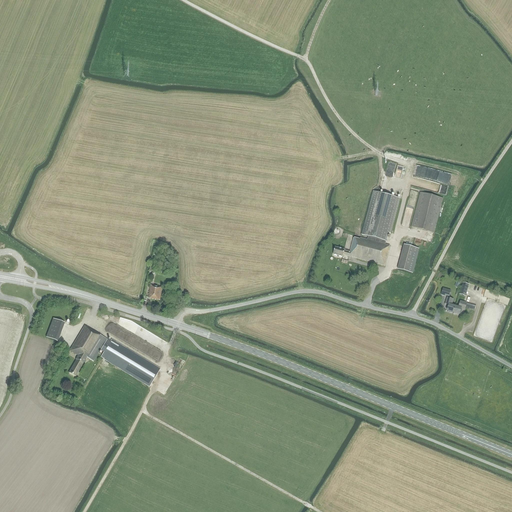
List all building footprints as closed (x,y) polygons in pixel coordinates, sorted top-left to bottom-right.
[(365,222),(363,230),(361,235),(368,237),(367,240),(360,238),(360,239),(354,238),(350,252),(344,250),(345,250),(335,247),(333,255),(343,257),(343,255),(384,266),(390,246),(385,245),(386,242),(388,234),(388,233),(391,234),(392,230),(400,199),(373,191),(365,222)] [(412,227),(434,233),(443,198),(421,193),(412,227)] [(413,274),(419,249),(404,245),(397,270),(413,274)] [(154,286),(151,286),(148,298),(160,300),(161,296),(160,295),(160,293),(161,293),(162,287),(154,286)] [(462,286),(459,295),(466,297),(468,288),(462,286)] [(441,296),(445,297),(445,296),(449,297),(451,291),(443,289),(441,296)] [(447,310),(453,312),(455,306),(452,305),(453,299),(447,297),(445,304),(449,305),(447,310)] [(458,307),(455,306),(453,312),(459,314),(461,308),(465,310),(465,307),(468,308),(466,313),(469,314),(471,309),(473,305),(472,305),(468,304),(467,303),(460,301),(458,307)] [(57,342),(64,323),(53,319),(46,338),(57,342)] [(101,357),(138,379),(150,387),(160,369),(111,340),(110,342),(107,340),(107,339),(88,328),(84,326),(69,351),(78,356),(76,360),(69,373),(75,377),(87,358),(93,362),(100,350),(104,352),(101,357)] [(175,369),(179,361),(174,359),(171,367),(175,369)]
